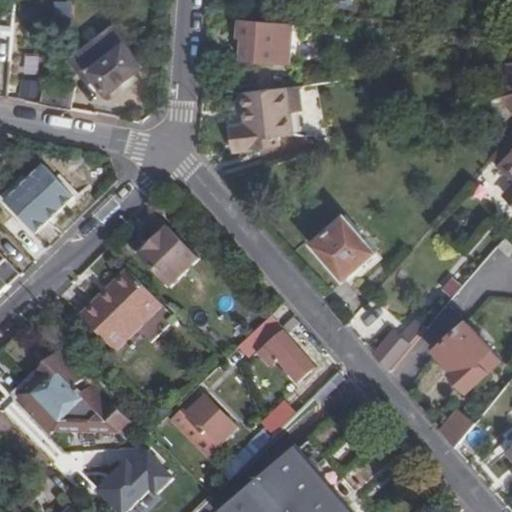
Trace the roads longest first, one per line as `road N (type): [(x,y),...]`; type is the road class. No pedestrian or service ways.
road 1 (residential): [(390,393),(169,150)]
road 2 (residential): [(0,329),(143,194),(169,150)]
road 3 (residential): [(390,393),(478,288),(497,277),(511,280)]
road 4 (residential): [(169,150),(0,118)]
road 5 (residential): [(487,511),(390,393)]
road 6 (residential): [(169,150),(187,0)]
